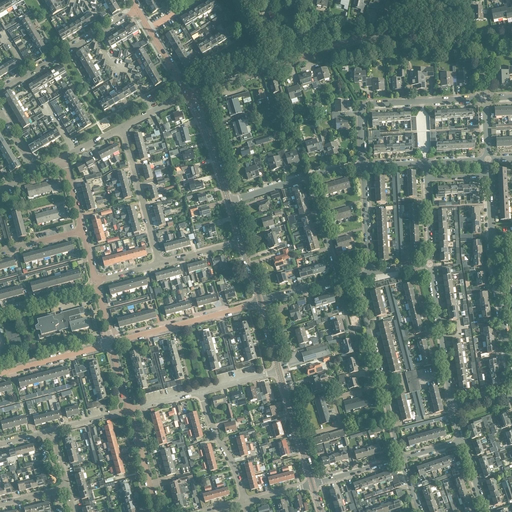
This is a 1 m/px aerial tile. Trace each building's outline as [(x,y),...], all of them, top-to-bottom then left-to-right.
[(3,4),(7,11),(12,7),(8,0),(3,4)] [(53,0),(46,4),(50,9),(57,5),(54,0),(53,0)] [(111,0),(106,4),(109,9),(117,4),(114,0),(111,0)] [(150,0),(146,3),(149,8),(157,4),(155,1),(154,0),(150,0)] [(212,10),(218,7),(213,0),(211,0),(208,2),(212,10)] [(346,0),(345,0),(336,0),(336,4),(342,6),(341,9),(347,10),(349,1),(346,0)] [(358,13),(364,14),(366,5),(362,4),(363,0),(354,0),(352,8),(358,10),(358,13)] [(381,23),(383,17),(384,17),(385,17),(386,16),(386,15),(386,14),(385,13),(384,13),(386,4),(385,4),(385,5),(383,4),(383,3),(373,1),(372,2),(369,2),(369,1),(368,8),(377,10),(376,13),(378,14),(377,17),(379,17),(378,22),(381,23)] [(202,5),(207,13),(212,10),(208,2),(202,5)] [(117,4),(109,9),(112,15),(120,10),(117,4)] [(157,4),(149,8),(152,14),(160,9),(157,4)] [(57,5),(50,9),(53,15),(61,10),(57,5)] [(197,9),(201,16),(207,13),(202,5),(197,9)] [(266,10),(272,22),(280,19),(276,10),(276,11),(274,6),(266,10)] [(474,7),(474,16),(473,16),(473,21),(482,21),(482,16),(482,7),(474,7)] [(192,12),(196,19),(198,18),(201,16),(197,9),(192,12)] [(193,21),(196,19),(192,12),(186,15),(191,23),(192,25),(194,24),(193,21)] [(85,17),(90,24),(95,21),(91,13),(85,17)] [(191,23),(186,15),(181,18),(185,26),(191,23)] [(80,20),(84,28),(90,24),(85,17),(80,20)] [(28,19),(22,23),(16,26),(17,28),(22,26),(23,27),(24,26),(25,28),(32,24),(28,19)] [(84,28),(80,20),(74,23),(79,31),(79,32),(80,32),(82,31),(82,30),(82,29),(84,28)] [(69,26),(73,34),(79,31),(74,23),(69,26)] [(128,27),(133,34),(138,31),(134,23),(128,27)] [(32,24),(25,28),(27,31),(22,34),(24,37),(25,36),(35,30),(32,24)] [(63,30),(68,37),(73,34),(69,26),(68,24),(66,26),(67,28),(63,30)] [(56,30),(58,33),(62,41),(68,37),(63,30),(62,27),(56,30)] [(128,27),(123,30),(127,38),(133,34),(128,27)] [(224,30),(229,38),(235,35),(230,27),(224,30)] [(35,30),(25,36),(28,41),(32,40),(38,35),(35,30)] [(117,33),(122,41),(127,38),(123,30),(117,33)] [(229,38),(224,30),(219,34),(224,41),(229,38)] [(169,41),(176,37),(173,31),(165,36),(169,41)] [(117,33),(112,36),(116,44),(122,41),(117,33)] [(224,41),(219,34),(214,37),(218,45),(224,41)] [(30,48),(35,45),(42,41),(38,35),(32,40),(33,42),(28,45),(30,48)] [(106,40),(111,47),(116,44),(112,36),(106,40)] [(169,41),(172,47),(180,42),(176,37),(169,41)] [(208,40),(213,48),(218,45),(214,37),(208,40)] [(14,42),(16,45),(18,48),(23,44),(22,42),(20,39),(14,42)] [(35,45),(37,48),(33,50),(35,53),(38,51),(45,47),(46,46),(43,40),(42,41),(35,45)] [(203,43),(207,51),(213,48),(208,40),(203,43)] [(172,47),(175,52),(183,48),(180,42),(172,47)] [(207,51),(203,43),(197,47),(202,54),(207,51)] [(23,44),(18,48),(21,53),(26,50),(25,47),(23,44)] [(48,52),(45,47),(38,51),(40,54),(37,56),(39,58),(48,52)] [(175,52),(178,58),(186,53),(183,48),(175,52)] [(76,54),(79,60),(87,55),(84,49),(76,54)] [(135,54),(139,59),(146,55),(143,49),(135,54)] [(178,58),(182,63),(189,59),(186,53),(178,58)] [(83,65),(90,60),(87,55),(79,60),(83,65)] [(146,55),(139,59),(142,65),(150,60),(146,55)] [(33,61),(30,56),(24,59),(28,65),(33,61)] [(9,63),(13,70),(19,66),(15,59),(9,63)] [(189,59),(182,63),(185,69),(193,64),(189,59)] [(83,65),(86,70),(94,66),(90,60),(83,65)] [(142,65),(145,70),(153,66),(150,60),(142,65)] [(4,66),(8,73),(13,70),(9,63),(4,66)] [(62,66),(56,69),(61,76),(66,73),(62,66)] [(94,66),(86,70),(89,76),(97,71),(94,66)] [(153,66),(145,70),(148,76),(156,71),(153,66)] [(315,71),(318,77),(314,78),(317,88),(321,87),(319,81),(329,78),(326,67),(315,71)] [(506,68),(506,71),(501,71),(502,84),(509,84),(509,75),(511,75),(511,67),(508,67),(508,68),(506,68)] [(425,69),(425,68),(417,69),(417,73),(415,73),(415,78),(411,79),(412,85),(418,85),(418,89),(425,88),(425,84),(424,84),(423,76),(427,75),(427,77),(433,76),(432,68),(425,69)] [(51,72),(55,79),(56,82),(62,78),(61,76),(56,69),(54,71),(53,70),(52,70),(51,71),(51,72)] [(355,72),(354,72),(355,83),(366,83),(366,87),(369,87),(369,79),(366,79),(365,72),(361,72),(361,69),(360,69),(358,69),(357,69),(356,69),(355,70),(355,72)] [(89,76),(92,81),(100,77),(97,71),(89,76)] [(148,76),(152,81),(159,76),(156,71),(148,76)] [(45,76),(49,83),(55,79),(51,72),(45,76)] [(468,78),(469,78),(469,72),(459,72),(459,77),(456,77),(456,87),(462,86),(462,84),(468,83),(468,78)] [(314,78),(311,79),(309,73),(298,76),(300,83),(302,87),(312,83),(314,89),(317,88),(314,78)] [(452,85),(452,73),(441,73),(441,86),(452,85)] [(40,79),(44,86),(47,84),(49,87),(51,86),(49,83),(45,76),(40,79)] [(159,76),(152,81),(155,87),(163,82),(159,76)] [(100,77),(92,81),(96,87),(103,82),(100,77)] [(401,85),(400,78),(392,79),(393,90),(400,90),(400,85),(401,85)] [(34,82),(38,89),(44,86),(40,79),(34,82)] [(373,79),(369,79),(369,87),(373,87),(373,91),(384,90),(383,80),(373,80),(373,79)] [(283,93),(281,87),(278,88),(276,81),(269,83),(272,94),(278,92),(279,94),(283,93)] [(38,89),(34,82),(28,86),(32,93),(38,89)] [(301,96),(300,91),(303,90),(302,87),(300,83),(297,84),(297,86),(287,89),(291,100),(301,96)] [(132,84),(127,87),(131,95),(137,91),(132,84)] [(131,95),(127,87),(121,90),(126,98),(131,95)] [(121,90),(116,93),(121,101),(126,98),(121,90)] [(3,95),(7,100),(14,96),(10,91),(3,95)] [(74,96),(71,91),(64,95),(66,99),(64,100),(65,102),(68,100),(74,96)] [(265,99),(263,93),(262,93),(261,91),(254,93),(257,101),(265,99)] [(249,92),(248,93),(225,99),(228,110),(239,106),(237,100),(243,98),(244,104),(251,102),(249,92)] [(121,101),(116,93),(111,97),(115,104),(121,101)] [(7,100),(10,106),(17,102),(14,96),(7,100)] [(76,96),(74,96),(68,100),(69,104),(66,105),(68,108),(71,106),(78,102),(77,100),(78,99),(76,96)] [(101,99),(103,101),(99,103),(104,111),(110,108),(105,100),(104,97),(101,99)] [(111,97),(105,100),(110,108),(115,104),(111,97)] [(347,112),(346,101),(335,102),(336,113),(347,112)] [(10,106),(13,112),(20,108),(17,102),(10,106)] [(68,108),(71,114),(74,112),(81,108),(78,102),(71,106),(68,108)] [(239,106),(228,110),(230,117),(241,113),(239,106)] [(13,112),(17,117),(24,113),(20,108),(13,112)] [(84,113),(81,108),(74,112),(76,115),(73,117),(74,119),(77,117),(84,113)] [(466,110),(466,118),(467,121),(469,121),(469,118),(473,117),(473,115),(474,115),(474,112),(473,112),(473,110),(466,110)] [(170,116),(172,122),(176,121),(176,122),(184,120),(182,113),(179,114),(179,112),(173,114),(174,115),(170,116)] [(17,117),(20,123),(27,119),(24,113),(17,117)] [(88,119),(84,113),(77,117),(79,120),(76,123),(77,125),(81,123),(88,119)] [(272,123),(282,120),(280,115),(270,118),(272,123)] [(27,119),(20,123),(23,129),(30,124),(27,119)] [(81,123),(83,126),(78,129),(79,131),(91,124),(88,119),(81,123)] [(347,130),(347,119),(336,120),(336,131),(347,130)] [(234,131),(246,127),(244,120),(232,124),(234,131)] [(240,137),(241,142),(252,138),(251,133),(248,134),(246,127),(234,131),(236,138),(240,137)] [(175,129),(165,134),(166,137),(176,132),(175,129)] [(190,141),(186,129),(179,131),(182,143),(190,141)] [(51,133),(55,140),(61,137),(57,130),(51,133)] [(45,136),(49,143),(55,140),(51,133),(45,136)] [(145,137),(142,138),(141,134),(134,135),(136,142),(151,138),(150,135),(145,137)] [(257,145),(275,139),(273,134),(256,140),(257,145)] [(40,140),(44,147),(49,143),(45,136),(40,140)] [(472,141),(468,141),(468,149),(475,149),(474,141),(476,141),(476,137),(472,137),(472,141)] [(136,142),(138,148),(144,146),(144,144),(147,143),(147,142),(152,141),(151,138),(136,142)] [(316,139),(305,143),(309,153),(319,150),(320,152),(323,151),(321,143),(317,144),(316,139)] [(33,141),(34,143),(38,150),(44,147),(40,140),(37,142),(36,140),(35,140),(33,141)] [(335,142),(325,146),(324,142),(321,143),(323,151),(326,150),(329,156),(339,153),(335,142)] [(34,143),(28,146),(32,153),(38,150),(34,143)] [(7,144),(0,148),(3,154),(10,150),(7,144)] [(110,148),(113,154),(119,151),(116,145),(110,148)] [(252,147),(248,148),(248,147),(243,148),(243,149),(240,150),(242,157),(250,154),(249,152),(253,151),(252,147)] [(117,162),(114,157),(113,154),(110,148),(104,151),(107,157),(110,156),(111,159),(112,159),(114,164),(117,162)] [(194,158),(192,150),(187,152),(186,148),(180,150),(181,153),(182,153),(184,161),(194,158)] [(3,154),(6,159),(13,155),(10,150),(3,154)] [(101,160),(107,157),(104,151),(98,154),(101,160)] [(295,152),(285,155),(284,151),(281,152),(283,160),(286,159),(288,165),(299,162),(295,152)] [(146,152),(139,154),(141,160),(148,159),(146,152)] [(278,157),(268,160),(271,171),(282,167),(279,161),(283,160),(281,152),(277,153),(278,157)] [(6,159),(10,165),(17,161),(13,155),(6,159)] [(85,161),(88,168),(94,165),(91,158),(85,161)] [(20,167),(17,161),(10,165),(12,168),(9,170),(11,172),(20,167)] [(85,161),(83,162),(76,165),(80,173),(88,168),(85,161)] [(145,174),(151,172),(150,166),(143,168),(145,174)] [(197,166),(190,168),(189,169),(190,175),(189,175),(190,178),(193,177),(199,175),(198,170),(198,169),(197,166)] [(259,177),(257,170),(255,166),(245,170),(248,180),(259,177)] [(117,181),(126,179),(125,172),(118,174),(119,178),(117,178),(117,181)] [(151,172),(145,174),(146,180),(153,178),(151,172)] [(340,181),(343,190),(350,188),(347,179),(340,181)] [(49,182),(51,191),(58,189),(56,180),(52,181),(49,182)] [(193,180),(189,181),(186,182),(183,183),(184,187),(189,185),(191,192),(196,191),(195,190),(203,188),(201,181),(197,183),(197,181),(194,182),(193,180)] [(333,183),(336,192),(343,190),(340,181),(333,183)] [(41,184),(44,193),(51,191),(49,182),(41,184)] [(336,192),(333,183),(326,185),(329,194),(336,192)] [(36,195),(34,186),(32,186),(31,184),(24,186),(25,191),(27,190),(29,197),(36,195)] [(34,186),(36,195),(44,193),(41,184),(34,186)] [(82,186),(83,192),(90,191),(88,184),(82,186)] [(121,193),(130,191),(128,185),(121,186),(122,190),(120,191),(121,193)] [(329,194),(326,185),(319,187),(322,196),(329,194)] [(158,189),(156,189),(155,186),(148,188),(150,194),(159,192),(158,189)] [(294,196),(302,194),(301,191),(302,190),(301,187),(292,190),(293,192),(294,196)] [(438,188),(438,194),(436,194),(436,198),(445,197),(445,195),(444,187),(438,188)] [(121,196),(123,195),(124,199),(131,197),(130,191),(121,193),(121,196)] [(268,200),(265,201),(260,202),(260,203),(257,204),(259,211),(267,209),(266,206),(271,205),(269,200),(272,199),(272,200),(277,198),(278,201),(281,200),(278,191),(270,194),(271,195),(267,196),(268,200)] [(159,192),(150,194),(152,200),(158,199),(158,196),(160,195),(159,194),(159,192)] [(207,201),(205,194),(198,196),(198,197),(194,198),(195,201),(199,200),(200,203),(207,201)] [(288,203),(288,205),(304,200),(304,197),(303,197),(302,194),(294,196),(295,200),(288,203)] [(305,203),(304,200),(288,205),(289,207),(296,205),(298,209),(306,206),(305,203)] [(93,203),(87,205),(88,211),(95,209),(93,203)] [(155,214),(162,212),(164,212),(170,211),(169,208),(164,209),(161,209),(160,206),(154,208),(155,214)] [(308,206),(306,206),(298,209),(299,213),(298,213),(299,216),(309,213),(308,210),(309,210),(308,206)] [(56,210),(59,218),(59,220),(63,219),(62,217),(66,216),(63,207),(60,208),(60,209),(56,210)] [(127,215),(135,213),(134,207),(127,209),(128,212),(126,212),(126,213),(127,215)] [(194,218),(193,212),(198,211),(197,207),(188,210),(189,217),(190,219),(194,218)] [(341,209),(344,219),(351,217),(348,207),(341,209)] [(454,210),(454,217),(457,217),(457,207),(441,208),(442,211),(445,211),(452,210),(454,210)] [(198,210),(200,216),(210,214),(209,208),(201,210),(198,210)] [(334,211),(337,221),(344,219),(341,209),(334,211)] [(49,212),(52,220),(59,218),(56,210),(49,212)] [(13,219),(21,217),(20,211),(12,213),(13,219)] [(337,221),(334,211),(327,213),(330,223),(337,221)] [(42,213),(45,222),(52,220),(49,212),(42,213)] [(45,222),(42,213),(35,215),(37,224),(45,222)] [(103,219),(100,220),(99,216),(91,219),(93,225),(106,221),(105,219),(104,219),(103,219)] [(21,217),(13,219),(15,226),(23,223),(21,217)] [(273,225),(271,217),(262,220),(264,228),(273,225)] [(302,223),(303,227),(311,224),(310,221),(311,221),(310,218),(301,220),(296,222),(295,220),(289,221),(290,225),(302,223)] [(137,219),(131,221),(131,224),(129,225),(130,228),(139,226),(137,219)] [(164,219),(157,220),(159,227),(165,225),(164,219)] [(106,221),(93,225),(94,231),(102,229),(101,226),(107,224),(106,221)] [(23,223),(15,226),(17,232),(25,229),(23,223)] [(293,236),(293,237),(314,231),(313,228),(312,228),(311,224),(303,227),(304,230),(297,233),(292,234),(293,236)] [(215,232),(213,225),(205,227),(208,238),(212,237),(211,233),(215,232)] [(141,232),(139,226),(130,228),(131,230),(131,231),(133,231),(135,236),(140,235),(139,232),(141,232)] [(267,240),(268,242),(277,240),(275,236),(279,235),(279,233),(280,232),(279,227),(271,229),(272,234),(266,236),(265,236),(265,237),(265,240),(266,240),(267,240)] [(25,229),(17,232),(18,238),(26,236),(25,229)] [(105,232),(103,232),(102,229),(94,231),(96,237),(109,233),(109,231),(105,232)] [(306,236),(307,239),(315,237),(314,233),(314,231),(293,237),(293,238),(298,237),(306,236)] [(109,233),(96,237),(98,243),(106,241),(105,238),(107,238),(107,237),(110,236),(109,233)] [(166,242),(167,245),(164,246),(166,253),(172,251),(168,235),(166,236),(167,242),(166,242)] [(168,235),(172,251),(178,249),(176,242),(173,243),(172,240),(170,235),(168,235)] [(342,238),(345,248),(352,246),(350,236),(342,238)] [(302,248),(317,243),(317,240),(316,241),(315,237),(307,239),(308,243),(301,245),(302,248)] [(345,248),(342,238),(335,240),(337,245),(334,246),(336,251),(345,248)] [(473,238),(472,238),(460,239),(460,242),(468,242),(468,245),(473,244),(473,248),(481,248),(481,241),(473,241),(473,238)] [(189,239),(183,241),(184,248),(191,246),(189,241),(189,239)] [(278,244),(277,240),(268,242),(269,245),(268,245),(268,246),(268,249),(269,249),(270,249),(277,247),(278,250),(286,247),(285,244),(282,245),(281,243),(278,244)] [(180,241),(176,242),(178,249),(184,248),(183,241),(180,241)] [(65,244),(67,252),(74,250),(72,242),(65,244)] [(318,246),(317,243),(302,248),(302,250),(306,249),(307,252),(308,253),(319,250),(319,249),(318,246)] [(59,246),(61,254),(67,252),(65,244),(59,246)] [(53,247),(55,255),(61,254),(59,246),(53,247)] [(142,249),(139,249),(141,257),(147,256),(144,246),(142,247),(142,249)] [(47,249),(49,257),(55,255),(53,247),(47,249)] [(132,249),(133,251),(135,259),(141,257),(139,249),(135,250),(135,248),(132,249)] [(287,249),(282,251),(284,255),(276,257),(276,259),(273,260),(275,267),(283,265),(282,260),(290,257),(292,257),(290,251),(289,248),(287,249)] [(41,251),(43,259),(49,257),(47,249),(41,251)] [(35,252),(37,260),(43,259),(41,251),(35,252)] [(129,261),(135,259),(133,251),(127,253),(129,261)] [(29,254),(31,262),(37,260),(35,252),(29,254)] [(123,262),(120,252),(117,253),(118,255),(114,256),(117,264),(123,262)] [(123,252),(120,252),(123,262),(129,261),(127,253),(123,254),(123,252)] [(31,262),(29,254),(23,255),(25,263),(31,262)] [(110,265),(108,255),(105,256),(106,258),(102,259),(104,267),(110,265)] [(111,255),(108,255),(110,265),(117,264),(114,256),(111,257),(111,255)] [(227,269),(226,266),(224,257),(210,260),(212,266),(219,264),(221,271),(227,269)] [(7,260),(9,268),(15,266),(13,258),(7,260)] [(1,261),(3,269),(9,268),(7,260),(1,261)] [(208,271),(207,268),(208,268),(206,261),(199,263),(201,270),(202,273),(205,272),(205,271),(208,271)] [(317,266),(320,274),(326,272),(324,264),(317,266)] [(195,271),(193,265),(187,266),(189,273),(195,271)] [(307,269),(305,269),(307,277),(310,276),(310,277),(313,277),(313,275),(311,268),(310,265),(307,265),(307,266),(307,269)] [(301,279),(304,278),(304,279),(307,278),(307,277),(305,269),(302,270),(301,268),(298,269),(297,266),(294,267),(297,279),(300,278),(301,279)] [(313,275),(320,274),(317,266),(311,268),(313,275)] [(454,275),(459,274),(459,272),(450,273),(450,270),(452,270),(451,266),(446,267),(447,269),(442,270),(443,276),(453,275),(454,275)] [(180,268),(174,270),(176,277),(182,275),(180,268)] [(79,271),(75,272),(75,270),(73,271),(73,272),(75,280),(81,279),(79,271)] [(285,272),(285,274),(277,276),(279,284),(288,282),(286,277),(294,275),(293,270),(285,272)] [(75,280),(73,272),(67,274),(69,282),(75,280)] [(161,284),(164,283),(161,273),(155,275),(157,282),(160,281),(161,284)] [(69,282),(67,274),(61,276),(63,284),(69,282)] [(63,284),(61,276),(55,277),(57,285),(63,284)] [(55,277),(49,279),(51,287),(57,285),(55,277)] [(139,279),(141,287),(147,285),(145,277),(139,279)] [(45,289),(51,287),(49,279),(43,280),(45,289)] [(141,287),(139,279),(133,281),(135,289),(141,287)] [(43,280),(36,282),(39,290),(45,289),(43,280)] [(135,289),(133,281),(127,282),(129,290),(135,289)] [(32,292),(39,290),(36,282),(30,284),(32,292)] [(129,290),(127,282),(121,284),(123,292),(129,290)] [(115,286),(117,294),(123,292),(121,284),(115,286)] [(405,292),(412,290),(411,284),(403,286),(401,286),(401,289),(404,288),(405,292)] [(222,286),(223,289),(224,289),(225,293),(226,299),(227,299),(227,301),(232,300),(232,298),(236,297),(234,290),(233,287),(226,289),(225,285),(222,286)] [(14,288),(17,296),(23,294),(21,286),(14,288)] [(117,294),(115,286),(109,287),(111,295),(117,294)] [(8,290),(11,298),(17,296),(14,288),(8,290)] [(2,291),(4,299),(11,298),(8,290),(2,291)] [(372,298),(380,296),(379,290),(371,292),(372,298)] [(209,297),(210,304),(217,302),(215,295),(209,297)] [(333,295),(326,297),(328,304),(335,303),(333,295)] [(380,296),(372,298),(374,304),(382,302),(380,296)] [(326,297),(320,298),(322,306),(328,304),(326,297)] [(322,306),(320,298),(314,300),(316,307),(319,307),(321,310),(323,310),(322,306)] [(198,307),(204,305),(202,299),(196,300),(198,307)] [(182,301),(185,311),(191,309),(189,302),(186,303),(185,300),(182,301)] [(382,302),(374,304),(375,310),(383,308),(382,302)] [(167,305),(167,308),(164,309),(166,315),(172,314),(170,304),(167,305)] [(170,304),(172,314),(178,312),(177,306),(173,307),(172,304),(170,304)] [(291,318),(293,317),(295,322),(301,320),(300,315),(299,315),(298,310),(296,305),(291,306),(292,311),(289,312),(291,318)] [(60,313),(60,314),(65,329),(71,328),(72,333),(89,328),(86,318),(81,320),(80,315),(85,313),(83,307),(60,313)] [(383,308),(375,310),(377,317),(385,315),(383,308)] [(148,312),(150,320),(156,318),(154,310),(148,312)] [(481,315),(482,318),(479,319),(479,323),(488,321),(488,318),(490,317),(490,311),(481,313),(478,313),(478,315),(481,315)] [(144,321),(150,320),(148,312),(142,313),(144,321)] [(458,312),(448,313),(449,320),(459,319),(458,312)] [(65,329),(60,314),(55,315),(54,313),(34,318),(36,327),(35,327),(36,331),(36,332),(37,337),(38,337),(39,339),(60,334),(59,331),(62,330),(61,330),(65,329)] [(136,315),(138,323),(144,321),(142,313),(136,315)] [(129,316),(132,325),(138,323),(136,315),(129,316)] [(123,318),(125,326),(132,325),(129,316),(123,318)] [(125,326),(123,318),(117,320),(119,328),(125,326)] [(379,324),(380,331),(389,329),(387,323),(391,322),(390,318),(383,320),(384,323),(379,324)] [(333,328),(342,326),(341,323),(341,322),(341,319),(331,322),(328,323),(329,325),(331,324),(332,325),(332,324),(333,328)] [(21,344),(19,336),(15,321),(3,324),(7,339),(8,339),(10,347),(21,344)] [(316,327),(314,321),(312,322),(307,324),(308,328),(305,329),(295,331),(296,334),(297,338),(306,336),(305,331),(314,329),(314,327),(316,327)] [(238,331),(240,331),(248,329),(247,322),(238,325),(240,329),(238,329),(238,331)] [(343,330),(342,326),(333,328),(331,329),(332,335),(333,336),(335,335),(344,333),(343,330)] [(422,327),(414,329),(416,335),(423,333),(422,327)] [(181,333),(184,339),(191,335),(188,329),(181,333)] [(202,334),(204,341),(211,339),(214,338),(212,332),(209,332),(209,329),(203,331),(204,334),(202,334)] [(242,337),(250,335),(248,329),(240,331),(242,337)] [(389,329),(380,331),(382,337),(390,335),(389,329)] [(250,335),(242,337),(239,338),(240,342),(241,344),(243,343),(251,341),(250,335)] [(382,337),(383,343),(392,341),(390,335),(382,337)] [(306,336),(297,338),(298,342),(299,345),(311,341),(310,339),(307,339),(306,336)] [(204,341),(205,347),(213,345),(211,339),(204,341)] [(341,346),(342,349),(354,346),(353,343),(351,343),(350,340),(338,342),(339,347),(341,346)] [(241,348),(242,350),(253,347),(251,341),(243,343),(244,347),(241,348)] [(383,343),(385,349),(393,347),(392,341),(383,343)] [(419,349),(427,347),(425,341),(418,343),(419,349)] [(163,348),(168,347),(168,350),(176,348),(174,342),(163,345),(163,348)] [(307,353),(328,346),(326,343),(319,345),(314,347),(306,349),(307,353)] [(205,347),(207,353),(214,351),(213,345),(205,347)] [(328,346),(307,353),(302,354),(304,363),(330,355),(328,346)] [(340,356),(341,359),(349,357),(348,354),(353,353),(352,349),(354,348),(354,346),(342,349),(342,351),(345,351),(346,354),(340,356)] [(245,349),(247,355),(255,353),(253,347),(242,350),(245,349)] [(385,349),(386,355),(395,353),(393,347),(385,349)] [(177,354),(176,348),(168,350),(169,350),(166,351),(166,354),(169,353),(170,356),(177,354)] [(139,358),(137,351),(129,353),(131,360),(139,358)] [(218,353),(215,354),(214,351),(207,353),(209,359),(216,357),(219,356),(218,353)] [(248,362),(249,361),(252,361),(256,359),(255,353),(247,355),(248,362)] [(386,355),(388,361),(396,359),(395,353),(386,355)] [(177,354),(170,356),(167,357),(168,360),(170,360),(170,363),(172,362),(179,360),(177,354)] [(209,359),(210,365),(218,363),(221,362),(219,356),(216,357),(209,359)] [(139,358),(131,360),(133,366),(141,364),(144,363),(142,357),(139,358)] [(345,365),(346,368),(358,364),(358,362),(355,362),(355,359),(350,360),(349,357),(341,359),(342,362),(347,360),(348,364),(345,365)] [(388,361),(389,367),(398,365),(396,359),(388,361)] [(430,359),(422,361),(424,367),(431,365),(430,359)] [(75,370),(76,374),(80,373),(86,371),(98,368),(97,362),(93,363),(89,364),(89,367),(85,369),(85,368),(83,368),(83,366),(78,368),(77,365),(74,366),(75,370)] [(219,369),(218,363),(210,365),(212,371),(215,370),(218,370),(219,369)] [(314,364),(310,365),(310,367),(306,369),(308,375),(316,373),(323,371),(320,363),(314,365),(314,364)] [(133,366),(134,372),(142,370),(146,369),(145,366),(143,366),(141,366),(141,364),(133,366)] [(359,368),(358,364),(346,368),(347,370),(349,370),(350,374),(358,372),(357,368),(359,368)] [(389,367),(392,377),(399,375),(399,374),(402,374),(401,371),(399,371),(398,365),(389,367)] [(61,369),(63,376),(64,379),(64,380),(66,379),(65,376),(69,375),(67,367),(61,369)] [(100,374),(98,368),(86,371),(87,374),(91,374),(92,376),(100,374)] [(63,376),(61,369),(55,370),(57,378),(63,376)] [(51,380),(57,378),(55,370),(49,372),(51,380)] [(136,378),(144,376),(142,370),(134,372),(136,378)] [(49,372),(43,374),(45,381),(51,380),(49,372)] [(182,372),(175,374),(172,375),(172,379),(174,378),(174,381),(175,381),(178,380),(181,380),(184,379),(182,372)] [(320,379),(327,377),(326,373),(318,375),(319,378),(310,381),(313,392),(321,390),(319,382),(321,382),(320,379)] [(39,383),(45,381),(43,374),(37,375),(39,383)] [(90,383),(93,382),(101,380),(100,374),(92,376),(93,380),(89,381),(90,383)] [(37,375),(31,377),(33,384),(39,383),(37,375)] [(136,378),(138,384),(146,382),(144,376),(136,378)] [(27,386),(33,384),(31,377),(25,378),(27,386)] [(357,379),(350,380),(349,377),(346,378),(339,379),(341,386),(348,384),(349,389),(359,386),(357,379)] [(27,386),(25,378),(18,380),(20,388),(27,386)] [(494,388),(494,386),(500,385),(499,379),(491,380),(488,380),(489,388),(494,388)] [(93,382),(94,386),(89,388),(89,390),(95,389),(103,386),(101,380),(93,382)] [(139,390),(144,389),(147,389),(147,388),(146,385),(151,384),(150,381),(146,382),(138,384),(139,390)] [(13,393),(13,390),(11,382),(4,384),(6,391),(7,394),(13,393)] [(268,383),(261,385),(264,394),(261,395),(262,400),(262,401),(266,400),(265,397),(268,396),(267,395),(272,394),(271,390),(270,390),(268,383)] [(467,389),(466,383),(458,384),(459,390),(463,390),(463,393),(469,392),(469,389),(467,389)] [(95,389),(97,395),(105,393),(103,386),(95,389)] [(431,394),(438,393),(437,386),(429,388),(431,394)] [(257,402),(262,400),(261,395),(261,394),(256,395),(254,387),(247,389),(250,401),(257,399),(257,402)] [(233,401),(238,400),(240,406),(247,404),(245,399),(242,400),(240,391),(234,393),(231,393),(233,401)] [(97,395),(98,401),(101,400),(104,399),(106,399),(105,393),(97,395)] [(398,403),(406,401),(404,394),(397,396),(398,403)] [(316,404),(325,402),(323,395),(314,398),(316,404)] [(364,397),(366,406),(373,404),(370,395),(364,397)] [(221,404),(226,402),(225,396),(219,397),(213,398),(215,407),(221,406),(221,404)] [(357,399),(359,407),(366,406),(364,397),(357,399)] [(350,400),(352,409),(359,407),(357,399),(350,400)] [(35,400),(26,402),(28,410),(32,409),(31,405),(36,404),(35,400)] [(352,409),(350,400),(343,402),(346,411),(352,409)] [(325,402),(316,404),(318,411),(326,408),(325,402)] [(441,405),(434,407),(435,413),(443,411),(441,405)] [(71,408),(73,415),(80,414),(78,406),(71,408)] [(266,415),(270,414),(271,417),(277,415),(275,410),(276,409),(275,406),(268,408),(267,406),(261,408),(262,413),(265,412),(266,415)] [(73,415),(71,408),(65,409),(67,417),(73,415)] [(320,417),(328,415),(326,408),(318,411),(320,417)] [(52,413),(54,420),(60,419),(58,411),(52,413)] [(184,422),(198,419),(196,412),(189,414),(190,417),(183,419),(184,420),(183,420),(183,422),(184,422)] [(46,415),(48,422),(54,420),(52,413),(46,415)] [(165,415),(160,417),(159,413),(151,415),(153,421),(166,418),(165,415)] [(409,413),(401,415),(403,421),(410,419),(409,413)] [(498,423),(508,420),(506,414),(500,416),(501,419),(497,420),(498,423)] [(40,416),(42,424),(48,422),(46,415),(40,416)] [(328,415),(320,417),(322,424),(330,421),(328,415)] [(26,416),(19,418),(21,425),(27,423),(26,416)] [(42,424),(40,416),(33,418),(35,425),(42,424)] [(153,421),(154,427),(162,425),(161,422),(163,421),(166,420),(166,418),(153,421)] [(508,420),(498,423),(499,425),(500,425),(501,428),(510,425),(508,420)] [(9,428),(7,421),(1,422),(3,430),(9,428)] [(237,430),(234,422),(224,424),(226,432),(233,430),(233,431),(237,430)] [(274,431),(282,429),(280,423),(273,425),(273,422),(268,424),(267,424),(266,423),(261,425),(262,428),(268,426),(269,427),(270,432),(274,431)] [(104,427),(105,431),(100,432),(100,435),(103,434),(106,433),(113,431),(112,425),(104,427)] [(162,425),(154,427),(156,433),(164,431),(162,425)] [(187,431),(188,435),(201,431),(199,425),(193,427),(193,429),(187,431)] [(468,430),(469,433),(479,429),(479,427),(475,428),(474,425),(467,427),(467,428),(466,428),(467,430),(468,430)] [(437,430),(440,437),(446,436),(443,428),(437,430)] [(282,429),(274,431),(276,438),(284,435),(282,429)] [(479,429),(469,433),(471,439),(478,437),(477,433),(480,432),(479,429)] [(343,430),(329,434),(329,433),(322,435),(322,436),(313,439),(315,445),(345,436),(343,430)] [(431,432),(434,439),(440,437),(437,430),(431,432)] [(106,433),(107,439),(115,437),(113,431),(106,433)] [(156,433),(158,439),(165,437),(164,431),(156,433)] [(189,437),(195,435),(196,439),(203,437),(201,431),(188,435),(189,437)] [(238,444),(245,443),(244,439),(247,439),(246,436),(249,436),(248,435),(247,432),(240,433),(241,436),(240,437),(236,438),(238,444)] [(425,433),(428,441),(434,439),(431,432),(425,433)] [(419,435),(422,443),(428,441),(425,433),(419,435)] [(419,435),(413,437),(416,444),(422,443),(419,435)] [(65,442),(66,446),(73,444),(71,437),(64,439),(65,440),(64,440),(64,443),(65,442)] [(107,439),(108,443),(103,444),(103,447),(117,443),(115,437),(107,439)] [(165,437),(158,439),(159,445),(167,443),(165,437)] [(416,444),(413,437),(407,439),(410,446),(416,444)] [(272,449),(273,451),(281,449),(287,447),(285,441),(277,443),(278,447),(272,449)] [(484,443),(481,444),(480,441),(473,443),(475,449),(485,446),(484,443)] [(272,446),(271,442),(265,444),(259,446),(262,455),(266,454),(264,448),(272,446)] [(369,443),(370,448),(367,449),(369,456),(375,454),(373,447),(371,442),(369,443)] [(373,447),(375,454),(381,452),(380,449),(384,448),(382,442),(378,443),(379,445),(373,447)] [(110,448),(111,451),(118,449),(117,443),(103,447),(104,450),(110,448)] [(29,453),(35,451),(36,455),(40,453),(38,448),(34,449),(33,444),(27,446),(29,453)] [(198,452),(199,454),(212,451),(210,445),(204,446),(205,449),(198,452)] [(369,456),(367,449),(366,445),(363,446),(364,449),(361,450),(363,458),(364,459),(366,458),(367,457),(369,456)] [(363,458),(361,450),(359,446),(357,447),(358,451),(354,452),(357,460),(357,459),(357,460),(358,460),(360,460),(361,459),(360,458),(363,458)] [(485,446),(475,449),(477,455),(484,453),(483,450),(486,449),(485,446)] [(254,450),(253,447),(239,450),(241,457),(248,455),(247,452),(249,451),(254,450)] [(288,450),(287,447),(281,449),(273,451),(273,452),(274,455),(280,453),(281,457),(289,455),(289,454),(291,454),(289,450),(288,450)] [(346,451),(344,452),(342,448),(338,449),(340,453),(342,461),(348,459),(346,451)] [(11,457),(8,458),(7,458),(7,461),(11,459),(11,458),(17,456),(15,449),(9,451),(11,457)] [(68,454),(69,458),(76,456),(80,455),(79,452),(78,449),(75,450),(67,452),(68,452),(67,452),(68,455),(68,454)] [(111,451),(112,455),(106,456),(107,459),(120,455),(118,449),(111,451)] [(162,457),(170,455),(169,449),(160,451),(162,457)] [(342,461),(340,453),(334,455),(336,462),(342,461)] [(113,460),(114,463),(122,461),(120,455),(107,459),(107,462),(113,460)] [(170,455),(162,457),(164,464),(172,461),(170,455)] [(336,462),(334,455),(328,457),(330,464),(336,462)] [(452,455),(446,458),(449,466),(455,464),(456,466),(460,465),(459,461),(458,462),(457,457),(453,458),(452,455)] [(76,456),(69,458),(69,461),(70,460),(71,464),(72,463),(73,466),(79,465),(78,462),(76,456)] [(207,466),(209,465),(215,463),(214,457),(207,459),(206,459),(207,462),(201,464),(202,467),(207,466)] [(330,464),(328,457),(322,458),(324,466),(330,464)] [(446,458),(441,459),(443,468),(444,471),(448,470),(447,467),(449,466),(446,458)] [(481,466),(491,463),(490,460),(487,461),(485,458),(479,460),(481,466)] [(437,470),(443,468),(441,459),(435,462),(437,470)] [(109,468),(110,471),(123,467),(122,461),(114,463),(115,467),(109,468)] [(172,461),(164,464),(165,470),(174,467),(177,467),(176,464),(173,465),(172,461)] [(429,464),(431,472),(437,470),(435,462),(429,464)] [(491,463),(481,466),(483,472),(489,470),(489,467),(493,465),(492,462),(491,463)] [(215,463),(209,465),(211,471),(217,470),(215,463)] [(185,464),(185,465),(181,466),(183,474),(190,472),(188,464),(185,464)] [(423,466),(425,474),(431,472),(429,464),(423,466)] [(425,474),(423,466),(417,468),(419,476),(422,475),(425,481),(428,480),(425,474)] [(111,474),(116,472),(117,475),(125,473),(123,467),(110,471),(111,474)] [(174,467),(165,470),(167,476),(175,474),(174,467)] [(280,475),(282,482),(288,480),(286,474),(284,467),(282,468),(284,474),(280,475)] [(246,471),(248,478),(255,476),(254,473),(261,471),(260,468),(246,471)] [(272,470),(276,484),(282,482),(280,475),(277,476),(275,469),(272,470)] [(269,471),(271,478),(268,479),(269,485),(276,484),(272,470),(269,471)] [(489,470),(483,472),(485,478),(492,476),(489,470)] [(81,471),(75,472),(76,476),(75,476),(76,478),(77,481),(84,479),(83,473),(82,473),(81,471)] [(290,473),(286,474),(288,480),(294,479),(292,472),(290,473)] [(379,475),(377,476),(379,483),(385,481),(383,474),(382,472),(378,474),(379,475)] [(385,481),(388,480),(388,483),(392,481),(392,480),(391,477),(390,474),(389,472),(383,474),(385,481)] [(42,476),(35,477),(38,487),(44,485),(43,481),(47,481),(45,473),(41,474),(42,476)] [(371,489),(370,486),(373,485),(371,478),(371,476),(367,478),(367,479),(365,480),(368,487),(368,490),(371,489)] [(377,476),(371,478),(373,485),(379,483),(377,476)] [(32,488),(38,487),(35,477),(29,479),(32,488)] [(456,486),(464,484),(462,478),(451,481),(452,484),(455,483),(456,486)] [(29,479),(23,480),(26,490),(32,488),(29,479)] [(486,482),(488,488),(495,485),(493,479),(486,482)] [(14,486),(15,485),(18,485),(20,491),(26,490),(23,480),(17,482),(18,483),(14,484),(14,486)] [(179,480),(178,480),(176,481),(176,482),(169,484),(171,491),(181,488),(180,484),(181,484),(180,482),(180,481),(179,481),(179,480)] [(365,480),(359,482),(362,489),(363,492),(365,491),(364,488),(368,487),(365,480)] [(258,489),(256,482),(250,484),(251,490),(258,489)] [(356,491),(362,489),(359,482),(353,484),(356,491)] [(13,486),(14,486),(14,484),(10,484),(9,483),(3,485),(4,488),(6,495),(12,493),(10,487),(13,486)] [(223,483),(220,483),(223,497),(229,495),(227,488),(224,489),(223,483)] [(87,485),(79,487),(79,488),(78,488),(79,491),(80,490),(80,493),(87,491),(94,489),(94,487),(91,488),(91,484),(87,485)] [(121,489),(122,493),(130,491),(128,484),(121,486),(120,484),(117,484),(119,490),(121,489)] [(456,493),(466,490),(464,484),(456,486),(455,487),(456,491),(454,492),(454,494),(456,493)] [(204,487),(206,494),(202,495),(204,502),(211,500),(207,487),(207,485),(204,486),(204,487)] [(490,494),(497,491),(495,485),(488,488),(490,494)] [(215,491),(212,492),(210,486),(207,487),(211,500),(217,498),(215,491)] [(181,488),(171,491),(172,497),(183,494),(181,488)] [(331,497),(340,495),(343,494),(341,489),(338,490),(338,488),(329,491),(331,497)] [(422,491),(425,497),(432,495),(436,493),(435,491),(431,492),(430,489),(428,489),(422,491)] [(458,499),(468,496),(466,490),(456,493),(458,499)] [(83,503),(89,501),(88,498),(89,497),(87,491),(80,493),(81,494),(80,494),(80,497),(81,496),(83,503)] [(121,499),(124,499),(131,497),(130,491),(122,493),(120,494),(121,499)] [(490,494),(492,500),(499,497),(497,491),(490,494)] [(174,503),(184,500),(183,494),(172,497),(174,503)] [(331,497),(333,503),(341,501),(340,495),(331,497)] [(426,503),(435,500),(437,499),(437,497),(433,498),(432,495),(425,497),(426,503)] [(308,511),(306,504),(302,505),(300,496),(293,498),(296,509),(302,508),(303,511),(308,511)] [(460,505),(462,504),(470,502),(468,496),(458,499),(460,505)] [(499,497),(492,500),(494,506),(501,503),(499,497)] [(174,503),(175,506),(174,506),(174,509),(175,509),(176,509),(185,507),(185,503),(186,503),(185,500),(184,500),(174,503)] [(288,511),(286,504),(285,504),(284,500),(277,502),(279,511),(282,510),(282,511),(288,511)] [(399,500),(392,502),(395,510),(401,507),(399,500)] [(429,509),(436,507),(438,506),(437,505),(438,505),(438,504),(437,504),(435,500),(426,503),(429,509)] [(333,503),(335,509),(343,507),(341,501),(333,503)] [(46,503),(43,504),(44,511),(48,511),(51,511),(55,511),(54,506),(50,507),(49,502),(48,503),(48,502),(45,503),(46,503)] [(386,502),(383,503),(384,505),(381,506),(382,511),(387,511),(389,511),(386,504),(386,502)] [(389,511),(395,510),(392,502),(386,504),(389,511)] [(462,504),(464,510),(472,508),(470,502),(462,504)] [(126,505),(123,506),(125,511),(127,511),(135,509),(133,503),(126,505)]
